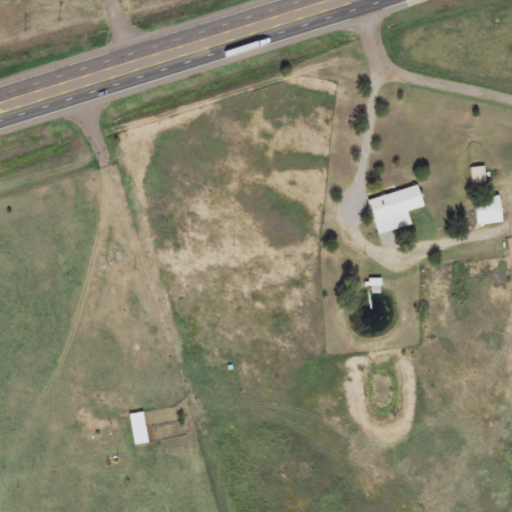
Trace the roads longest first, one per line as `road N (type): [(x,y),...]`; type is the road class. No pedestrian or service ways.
road 1 (trunk): [(0,127),(417,0)]
road 2 (trunk): [(324,0),(0,98)]
road 3 (residential): [(511,105),(382,71),(359,0)]
